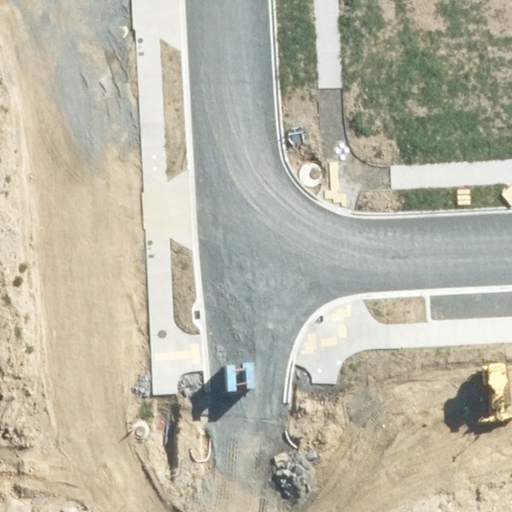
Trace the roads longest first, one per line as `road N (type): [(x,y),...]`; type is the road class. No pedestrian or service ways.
road 1 (residential): [(234,0),(249,262)]
road 2 (residential): [(511,248),(249,262)]
road 3 (residential): [(249,262),(254,511)]
